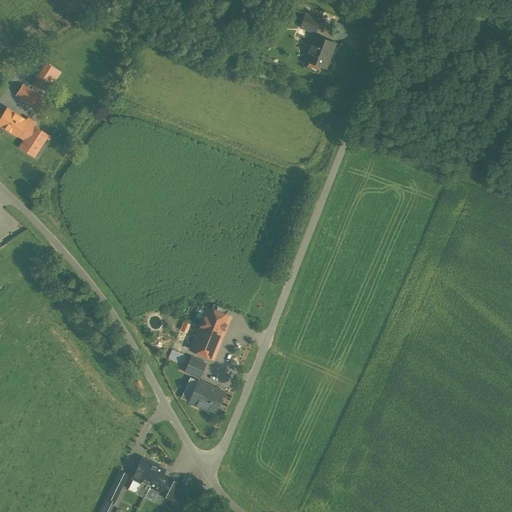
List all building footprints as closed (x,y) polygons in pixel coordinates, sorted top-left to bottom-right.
[(300,27),(314,33),(320,20),(305,14),(300,27)] [(335,44),(313,35),(304,59),(325,68),(335,44)] [(52,85),(43,79),(37,89),(45,95),(52,85)] [(23,85),(16,95),(36,108),(43,98),(23,85)] [(23,125),(26,121),(7,108),(0,118),(0,125),(16,136),(17,134),(23,125)] [(31,130),(23,125),(17,134),(25,139),(20,147),(33,155),(47,135),(33,127),(31,130)] [(27,229),(0,248),(0,249),(9,262),(36,242),(27,229)] [(199,327),(221,336),(236,301),(240,302),(236,312),(258,321),(269,294),(249,285),(248,288),(225,279),(225,280),(192,266),(186,280),(212,290),(204,308),(207,309),(199,327)] [(199,327),(190,349),(212,358),(221,336),(199,327)] [(186,372),(199,378),(205,364),(192,358),(186,372)] [(197,380),(188,402),(214,413),(224,392),(197,380)] [(164,470),(142,459),(132,478),(141,482),(135,494),(144,498),(150,487),(161,492),(167,479),(161,476),(164,470)] [(99,511),(108,511),(127,475),(120,471),(99,511)] [(161,492),(160,494),(170,499),(178,483),(168,478),(167,479),(161,492)]
